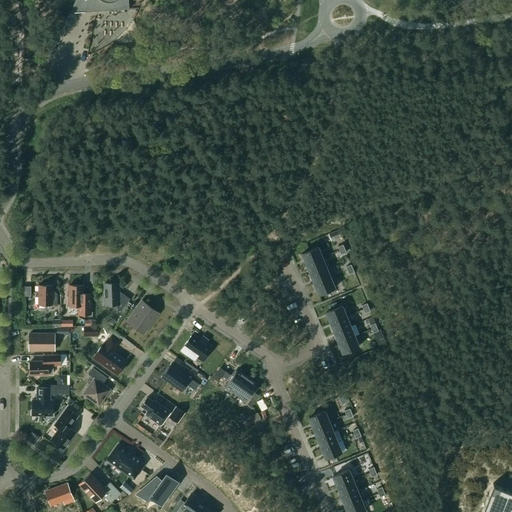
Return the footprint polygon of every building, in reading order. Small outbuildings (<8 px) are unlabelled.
[(75,0),(69,13),(120,9),(120,11),(123,11),(123,9),(129,9),(128,0),(75,0)] [(340,230),(328,234),(331,241),(342,236),(340,230)] [(318,247),(302,254),(306,264),(322,258),(318,247)] [(322,258),(306,264),(310,274),(326,268),(322,258)] [(326,268),(310,274),(314,284),(330,278),(326,268)] [(330,278),(314,284),(319,295),(335,288),(330,278)] [(32,294),(32,284),(24,284),(24,293),(32,294)] [(104,296),(102,296),(103,305),(117,305),(117,311),(121,311),(130,299),(123,294),(119,295),(118,284),(104,284),(104,296)] [(52,285),(39,285),(38,305),(57,305),(57,294),(53,290),(52,290),(52,285)] [(83,285),(69,285),(69,306),(79,306),(78,314),(90,314),(90,299),(83,299),(83,285)] [(150,307),(142,301),(129,319),(137,325),(135,327),(143,333),(156,316),(148,310),(150,307)] [(330,310),(326,312),(330,323),(346,316),(342,306),(338,307),(330,310)] [(346,316),(330,323),(334,333),(350,326),(346,316)] [(93,326),(85,326),(84,326),(84,337),(99,337),(98,326),(93,326)] [(350,326),(334,333),(338,343),(354,336),(350,326)] [(54,334),(29,334),(29,350),(54,350),(54,334)] [(192,335),(183,347),(191,352),(188,355),(194,360),(197,356),(203,361),(212,349),(205,344),(208,341),(202,337),(199,340),(192,335)] [(103,344),(93,358),(117,374),(127,361),(113,351),(119,342),(111,336),(105,345),(103,344)] [(354,336),(338,343),(343,353),(359,347),(354,336)] [(43,361),(30,362),(30,375),(48,375),(48,366),(61,366),(61,355),(43,355),(43,361)] [(172,363),(163,375),(182,389),(187,382),(195,388),(199,383),(172,363)] [(94,379),(82,394),(99,406),(110,390),(103,384),(107,378),(93,368),(88,374),(94,379)] [(237,371),(225,387),(235,394),(247,377),(241,373),(241,374),(237,371)] [(247,377),(235,394),(245,401),(257,385),(253,382),(247,377)] [(37,400),(34,400),(33,415),(52,415),(52,400),(49,400),(49,395),(55,395),(55,394),(69,394),(69,385),(50,385),(50,387),(37,387),(37,400)] [(154,402),(147,397),(141,406),(148,411),(145,414),(160,425),(170,412),(155,401),(154,402)] [(59,428),(51,440),(63,449),(75,432),(69,427),(78,415),(67,407),(54,425),(59,428)] [(176,407),(169,417),(177,423),(184,413),(176,407)] [(325,411),(309,418),(313,428),(329,422),(325,411)] [(257,413),(243,418),(246,426),(260,421),(257,413)] [(329,422),(313,428),(317,438),(333,432),(329,422)] [(333,432),(317,438),(321,448),(337,442),(333,432)] [(34,445),(37,440),(30,434),(26,440),(34,445)] [(337,442),(321,448),(325,459),(341,452),(337,442)] [(138,459),(118,445),(109,457),(117,463),(115,465),(134,478),(141,468),(135,464),(138,459)] [(349,470),(333,476),(337,487),(353,480),(349,470)] [(78,484),(96,502),(103,495),(110,503),(121,493),(110,482),(104,488),(90,473),(78,484)] [(154,480),(141,491),(150,498),(154,493),(164,500),(177,482),(166,474),(160,484),(154,480)] [(353,480),(337,487),(341,497),(357,490),(353,480)] [(68,484),(46,492),(50,505),(63,501),(64,504),(74,501),(68,484)] [(511,511),(511,492),(493,484),(482,511),(511,511)] [(129,486),(124,491),(129,495),(133,489),(129,486)] [(357,490),(341,497),(345,507),(361,500),(357,490)] [(200,500),(192,493),(185,503),(187,505),(182,511),(183,511),(212,511),(198,502),(200,500)] [(361,500),(345,507),(347,511),(362,511),(365,511),(361,500)]
